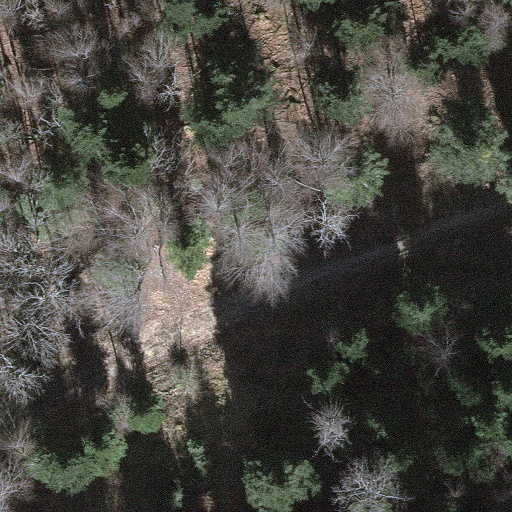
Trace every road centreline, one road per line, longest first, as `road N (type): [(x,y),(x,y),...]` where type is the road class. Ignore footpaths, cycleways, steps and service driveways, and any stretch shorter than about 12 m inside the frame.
road 1 (track): [(511,182),(210,313),(0,421)]
road 2 (track): [(210,313),(106,303),(0,321)]
